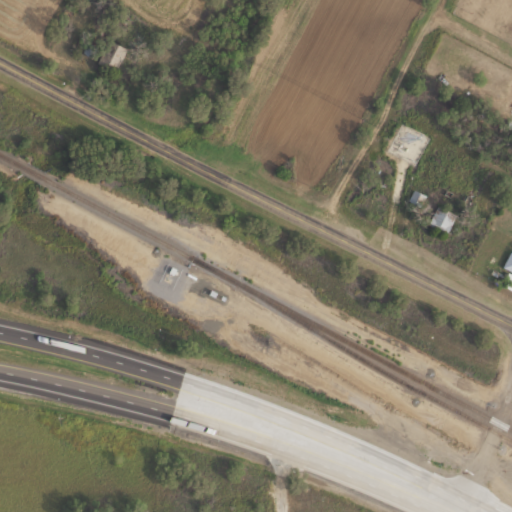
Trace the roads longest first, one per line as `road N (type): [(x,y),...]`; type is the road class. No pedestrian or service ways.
road 1 (tertiary): [(511,327),(0,54)]
road 2 (trunk): [(180,391),(375,463),(478,511)]
road 3 (track): [(315,222),(339,195),(443,0)]
road 4 (trunk): [(180,391),(129,357),(0,324)]
road 5 (trunk): [(0,365),(132,392),(180,391)]
road 6 (residential): [(463,504),(511,384)]
